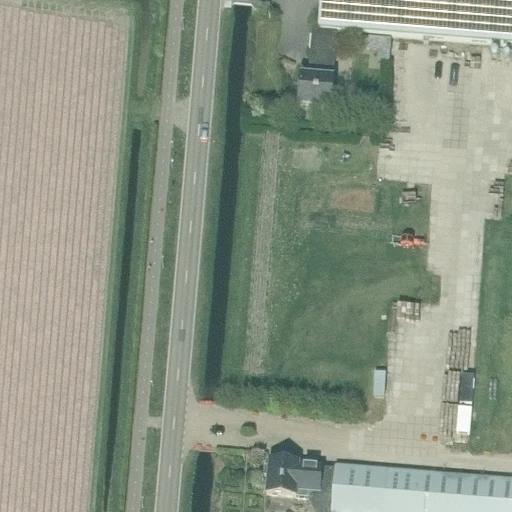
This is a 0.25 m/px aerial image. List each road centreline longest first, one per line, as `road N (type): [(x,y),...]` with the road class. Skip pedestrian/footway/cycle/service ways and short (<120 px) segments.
road 1 (track): [(511,157),(472,154),(458,325),(425,359),(414,447),(173,424)]
road 2 (tertiary): [(165,511),(211,0)]
